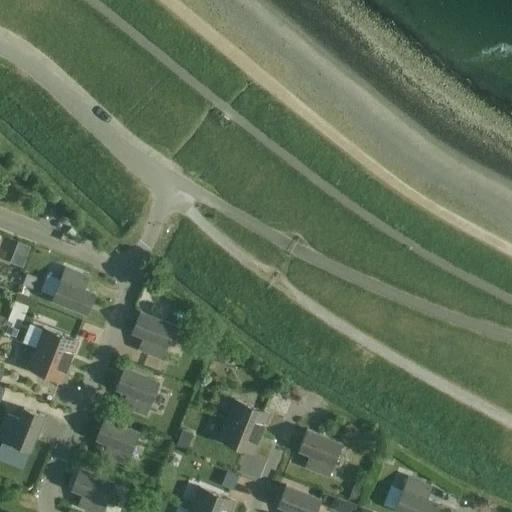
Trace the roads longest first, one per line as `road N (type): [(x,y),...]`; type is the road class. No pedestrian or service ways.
road 1 (unclassified): [(511,422),(304,302),(185,208)]
road 2 (unclassified): [(511,339),(338,270),(205,197),(185,208)]
road 3 (residential): [(51,511),(47,503),(138,275)]
road 4 (unclassified): [(185,208),(26,54),(0,40)]
road 5 (residential): [(138,275),(0,222)]
